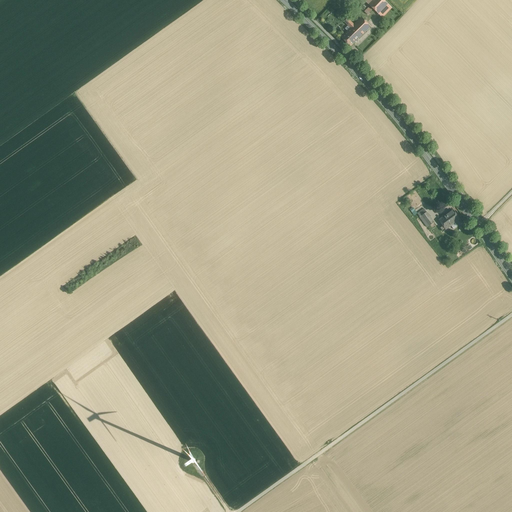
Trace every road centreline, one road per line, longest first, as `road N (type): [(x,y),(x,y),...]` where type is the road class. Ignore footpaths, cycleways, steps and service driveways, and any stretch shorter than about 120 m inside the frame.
road 1 (secondary): [(511,273),(379,94),(285,0)]
road 2 (unclassified): [(239,511),(511,315)]
